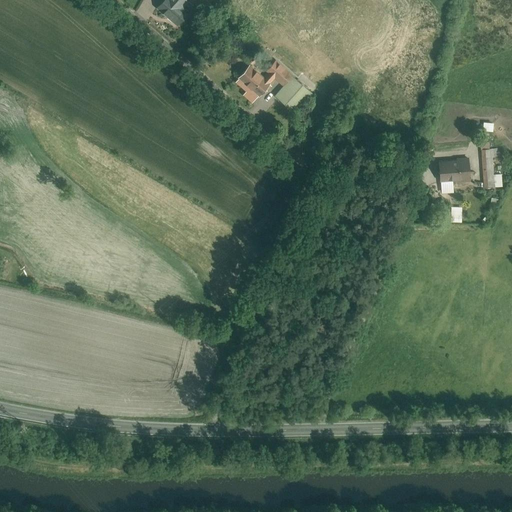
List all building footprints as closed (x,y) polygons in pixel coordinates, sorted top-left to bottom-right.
[(166,0),(158,10),(178,27),(197,4),(191,0),(166,0)] [(285,88),(277,99),(298,116),(315,96),(295,79),(300,74),(279,57),(267,72),(271,75),(267,79),(251,66),(238,80),(260,98),(272,83),(272,82),(274,79),(285,88)] [(489,139),(481,139),(482,153),(490,152),(489,139)] [(503,188),(502,176),(495,177),(493,152),(490,152),(482,153),(485,189),(503,188)] [(440,164),(441,182),(471,181),(471,163),(440,164)]
